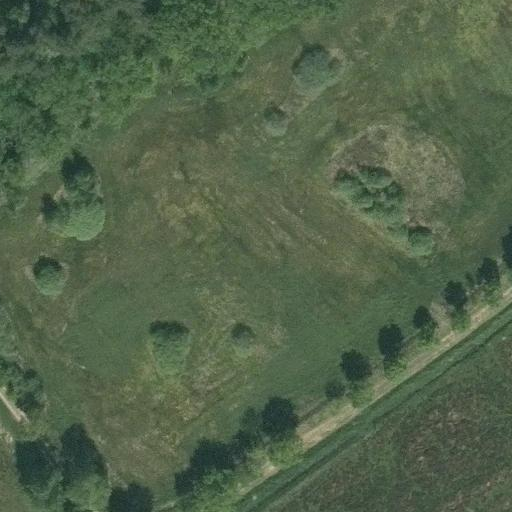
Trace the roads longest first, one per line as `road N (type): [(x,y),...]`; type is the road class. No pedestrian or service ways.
road 1 (track): [(197,511),(511,281)]
road 2 (track): [(0,391),(90,511)]
